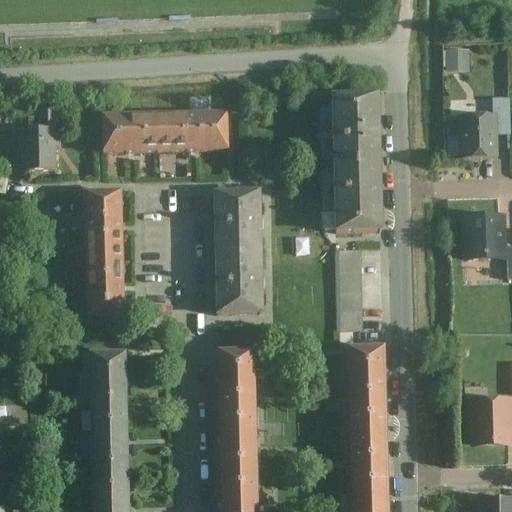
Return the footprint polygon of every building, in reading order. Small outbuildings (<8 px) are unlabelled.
[(443,50),(444,73),(472,71),(471,49),(443,50)] [(377,145),(376,100),(333,101),(336,244),(379,243),(378,192),(377,145)] [(36,134),(22,134),(22,173),(55,173),(55,148),(58,148),(57,114),(36,114),(36,134)] [(227,117),(156,118),(157,159),(228,158),(227,117)] [(157,159),(156,118),(103,119),(103,160),(157,159)] [(492,162),(491,120),(457,121),(458,163),(492,162)] [(83,262),(122,261),(120,196),(81,197),(83,262)] [(215,198),(217,257),(261,257),(259,196),(215,198)] [(498,218),(462,219),(463,265),(499,264),(498,218)] [(362,334),(360,255),(336,256),(338,335),(362,334)] [(262,322),(261,257),(217,257),(219,323),(262,322)] [(124,323),(122,261),(83,262),(84,324),(124,323)] [(383,385),(383,351),(350,352),(353,511),(386,511),(386,501),(385,432),(383,385)] [(218,355),(220,411),(253,411),(252,354),(218,355)] [(125,414),(124,357),(91,358),(92,415),(125,414)] [(510,453),(509,406),(468,407),(469,455),(510,453)] [(0,411),(0,430),(18,430),(17,411),(0,411)] [(220,411),(221,470),(254,470),(253,411),(220,411)] [(127,477),(125,414),(92,415),(94,478),(127,477)] [(255,511),(254,470),(221,470),(221,511),(255,511)] [(128,511),(127,477),(94,478),(95,511),(128,511)] [(511,511),(511,502),(481,503),(480,511),(511,511)]
